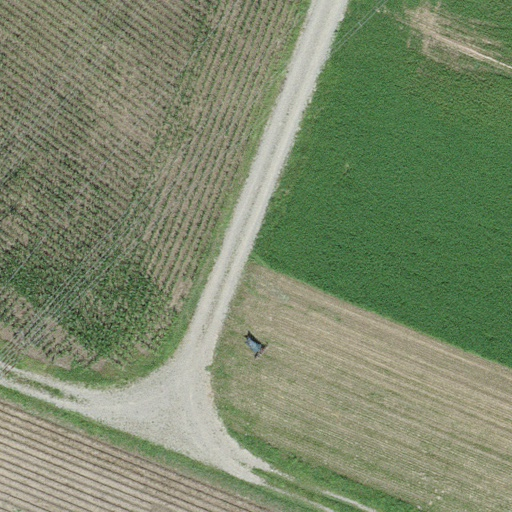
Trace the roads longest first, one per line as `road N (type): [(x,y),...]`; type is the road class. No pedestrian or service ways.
road 1 (track): [(170,437),(331,0)]
road 2 (track): [(353,511),(0,367)]
